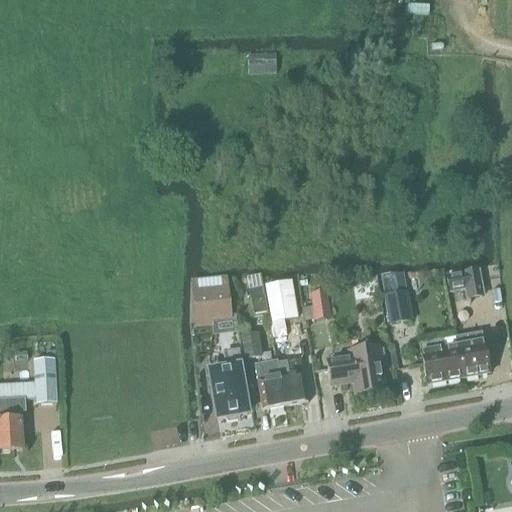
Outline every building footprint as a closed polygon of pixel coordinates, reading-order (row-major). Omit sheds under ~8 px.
[(403,275),(379,276),(379,277),(383,298),(389,328),(412,323),(406,294),(403,275)] [(482,301),(478,275),(445,280),(448,295),(463,293),(465,304),(482,301)] [(271,325),(298,320),(292,284),(264,289),(271,325)] [(229,286),(192,291),(196,332),(215,330),(214,327),(233,325),(229,286)] [(248,288),(253,317),(266,314),(261,286),(248,288)] [(315,324),(330,322),(325,293),(310,295),(315,324)] [(244,363),(262,359),(257,335),(239,338),(244,363)] [(467,337),(455,339),(456,347),(462,381),(481,377),(488,376),(481,335),(473,336),(467,337)] [(442,342),(420,346),(427,387),(462,381),(456,347),(444,349),(442,342)] [(329,388),(354,385),(356,398),(383,394),(378,350),(350,354),(351,359),(325,363),(329,388)] [(228,371),(208,375),(216,422),(225,420),(227,424),(237,422),(237,418),(246,416),(237,369),(242,368),(238,351),(224,353),(228,371)] [(299,361),(277,365),(285,410),(307,406),(299,361)] [(35,407),(57,406),(54,362),(33,363),(35,407)] [(277,363),(253,367),(256,382),(256,383),(257,382),(262,414),(285,410),(277,365),(277,363)] [(19,420),(18,415),(25,415),(24,402),(0,403),(0,453),(22,452),(20,420),(19,420)]
